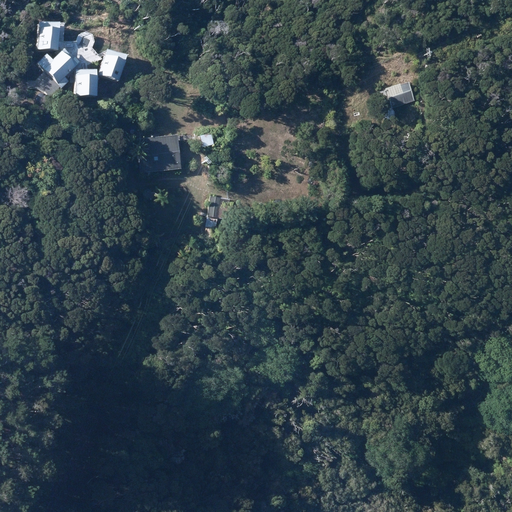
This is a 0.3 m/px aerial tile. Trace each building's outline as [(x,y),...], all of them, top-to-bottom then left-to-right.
[(36,24),(36,51),(57,52),(57,25),(36,24)] [(36,64),(60,89),(67,83),(63,78),(76,66),(62,51),(51,62),(45,56),(36,64)] [(104,51),(97,77),(117,83),(125,57),(104,51)] [(74,72),(74,98),(95,98),(95,72),(74,72)] [(408,84),(399,87),(400,89),(386,94),(391,109),(414,102),(408,84)] [(43,94),(34,103),(45,114),(54,106),(43,94)] [(211,135),(198,137),(200,149),(213,146),(211,135)] [(176,136),(135,141),(139,175),(180,171),(176,136)] [(206,228),(204,240),(212,241),(213,229),(215,229),(216,220),(226,221),(229,200),(209,197),(204,228),(206,228)]
